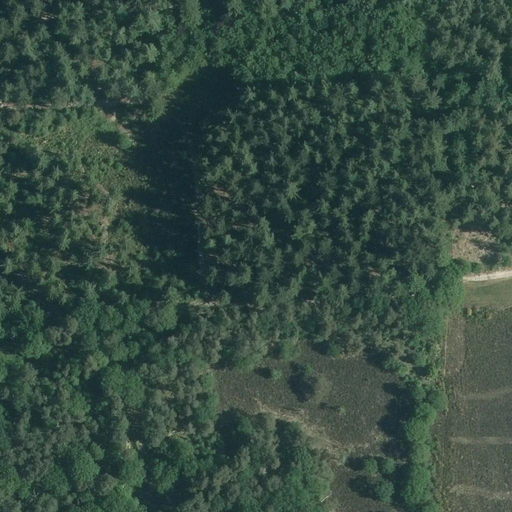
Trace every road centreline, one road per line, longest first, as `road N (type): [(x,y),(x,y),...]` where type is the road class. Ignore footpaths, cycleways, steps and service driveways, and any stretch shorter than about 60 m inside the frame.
road 1 (track): [(511,274),(398,296),(203,305)]
road 2 (track): [(0,109),(151,103),(171,112),(189,146)]
road 3 (track): [(203,305),(0,315)]
road 4 (track): [(203,305),(189,146)]
